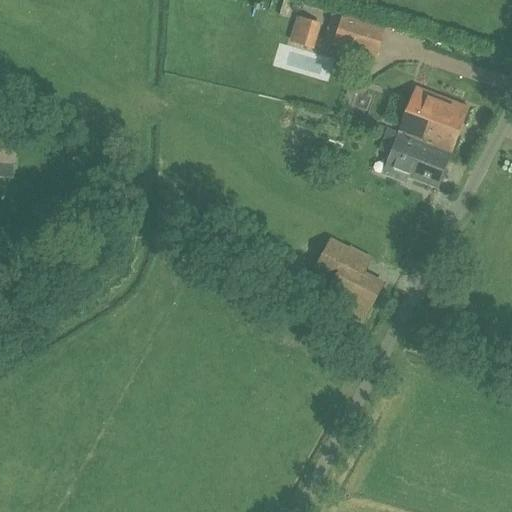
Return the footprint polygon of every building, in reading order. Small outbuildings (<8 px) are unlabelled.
[(386,26),(344,14),(334,11),(325,41),(377,56),(386,26)] [(316,22),(300,17),(293,41),(309,46),(316,22)] [(400,133),(452,153),(469,108),(417,88),(400,133)] [(452,153),(400,133),(399,133),(389,129),(381,148),(392,153),(386,167),(438,187),(452,153)] [(0,177),(11,179),(13,166),(17,166),(20,135),(0,133),(0,177)] [(328,244),(311,276),(331,286),(325,297),(358,314),(356,318),(363,322),(383,285),(344,264),(350,253),(336,246),(335,248),(328,244)]
